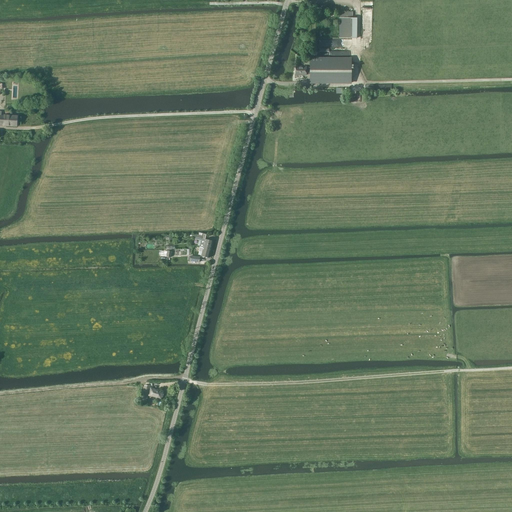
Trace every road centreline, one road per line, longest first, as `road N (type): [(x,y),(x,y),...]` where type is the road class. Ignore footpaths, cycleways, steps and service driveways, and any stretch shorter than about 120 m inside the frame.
road 1 (unclassified): [(145,511),(287,0)]
road 2 (track): [(185,379),(227,384),(465,369)]
road 3 (track): [(511,79),(365,81),(358,75),(358,0)]
road 4 (track): [(0,256),(116,254),(132,276),(209,287)]
